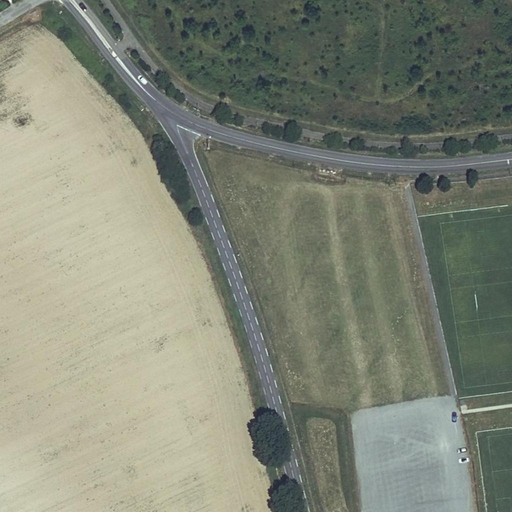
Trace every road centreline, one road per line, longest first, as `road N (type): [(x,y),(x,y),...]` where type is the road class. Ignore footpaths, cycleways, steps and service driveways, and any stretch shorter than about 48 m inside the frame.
road 1 (unclassified): [(175,111),(268,380),(303,511)]
road 2 (tertiary): [(175,111),(231,137),(343,161),(422,168),(511,159)]
road 3 (tertiary): [(66,0),(152,97)]
road 4 (tertiary): [(152,97),(77,0)]
